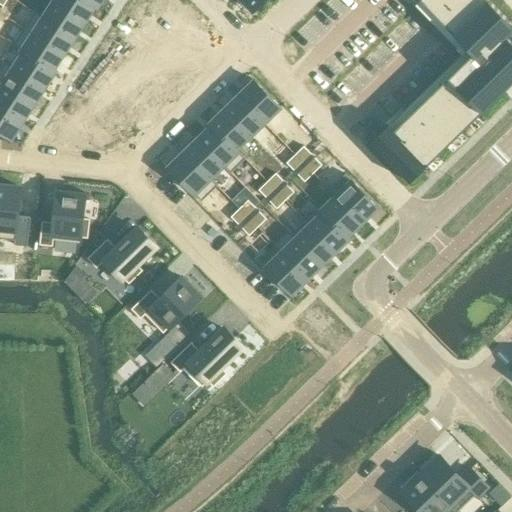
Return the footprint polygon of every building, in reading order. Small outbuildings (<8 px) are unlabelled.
[(53,0),(53,1),(85,22),(95,7),(96,6),(86,0),(53,0)] [(86,0),(96,6),(95,7),(97,8),(102,0),(86,0)] [(241,0),(253,12),(265,0),(241,0)] [(389,125),(371,143),(390,162),(396,168),(410,183),(423,170),(433,160),(437,157),(445,148),(447,147),(449,145),(457,137),(463,131),(464,130),(466,129),(466,128),(476,118),(481,114),(504,92),(499,87),(506,79),(511,84),(511,83),(511,41),(507,36),(509,34),(511,31),(511,24),(509,22),(490,2),(488,0),(420,0),(472,54),(394,130),(389,125)] [(53,1),(42,17),(75,39),(85,22),(53,1)] [(42,17),(32,33),(64,55),(75,39),(42,17)] [(32,33),(21,50),(23,52),(23,51),(54,71),(54,70),(64,55),(32,33)] [(23,52),(13,67),(45,88),(56,71),(54,70),(54,71),(23,51),(23,52)] [(13,67),(2,83),(34,105),(45,88),(13,67)] [(255,79),(238,96),(265,124),(282,107),(255,79)] [(2,83),(0,86),(0,105),(24,121),(34,105),(2,83)] [(238,96),(224,109),(251,137),(265,124),(238,96)] [(0,105),(0,132),(11,140),(24,121),(0,105)] [(224,109),(210,123),(245,159),(246,158),(238,150),(251,137),(224,109)] [(211,125),(198,138),(231,173),(245,159),(210,123),(209,123),(211,125)] [(198,138),(184,152),(218,186),(219,185),(212,178),(224,166),(231,173),(198,138)] [(304,146),(295,155),(302,162),(311,154),(304,146)] [(184,152),(168,167),(195,195),(202,202),(218,186),(184,152)] [(295,155),(286,163),(293,170),(302,162),(295,155)] [(315,158),(306,166),(314,174),(322,166),(315,158)] [(306,166),(298,175),(305,182),(314,174),(306,166)] [(276,173),(267,182),(274,189),(283,181),(276,173)] [(345,175),(330,190),(335,196),(362,223),(378,208),(351,180),(350,181),(345,175)] [(267,182),(259,190),(266,197),(274,189),(267,182)] [(0,185),(0,238),(15,240),(14,245),(27,246),(30,217),(18,216),(21,188),(0,185)] [(287,185),(278,193),(285,201),(294,192),(287,185)] [(42,221),(39,245),(52,246),(53,241),(82,244),(82,240),(88,240),(90,219),(82,218),(85,196),(85,193),(84,193),(66,191),(64,191),(63,193),(58,192),(55,223),(42,221)] [(278,193),(270,202),(277,209),(285,201),(278,193)] [(320,207),(320,208),(349,239),(350,238),(348,236),(362,223),(335,196),(322,209),(320,207)] [(248,200),(239,208),(246,216),(255,207),(248,200)] [(239,208),(231,217),(238,224),(246,216),(239,208)] [(320,208),(306,221),(336,252),(349,239),(320,208)] [(259,212),(251,220),(258,227),(266,219),(259,212)] [(251,220),(242,228),(249,236),(258,227),(251,220)] [(289,231),(288,231),(322,266),(336,252),(306,221),(305,222),(308,225),(296,237),(289,231)] [(107,239),(87,258),(96,268),(102,262),(121,281),(123,283),(125,281),(128,285),(138,275),(143,270),(138,264),(155,247),(137,228),(116,248),(107,239)] [(288,231),(274,245),(308,279),(322,266),(288,231)] [(277,249),(262,264),(292,295),(308,279),(274,245),(277,249)] [(75,267),(63,283),(69,290),(84,276),(75,267)] [(151,289),(131,310),(140,319),(144,315),(176,348),(186,338),(174,326),(172,324),(203,295),(188,280),(186,281),(183,278),(161,299),(159,297),(151,289)] [(192,342),(169,364),(178,373),(182,369),(185,367),(187,365),(205,384),(207,382),(213,388),(227,375),(221,369),(243,348),(224,329),(201,352),(199,349),(192,342)] [(162,363),(132,392),(144,405),(175,376),(162,363)] [(424,471),(422,473),(458,510),(474,495),(476,497),(478,495),(478,494),(481,492),(487,486),(470,469),(469,470),(469,471),(462,478),(462,477),(461,478),(456,473),(455,473),(451,469),(452,469),(449,466),(449,467),(445,463),(445,462),(438,455),(436,456),(437,456),(434,459),(434,458),(432,460),(433,460),(424,468),(422,469),(424,471)] [(407,488),(403,491),(408,497),(409,496),(420,507),(419,508),(423,511),(456,511),(458,510),(422,473),(420,471),(419,473),(417,475),(415,476),(415,477),(407,485),(405,486),(407,488)]
